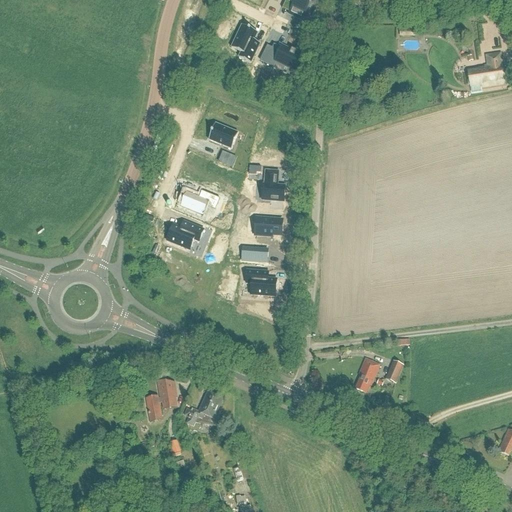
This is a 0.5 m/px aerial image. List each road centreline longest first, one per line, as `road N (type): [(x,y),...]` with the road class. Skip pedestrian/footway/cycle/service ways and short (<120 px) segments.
road 1 (unclassified): [(292,397),(308,318),(329,24),(348,9),(456,0)]
road 2 (residential): [(0,180),(70,202),(115,101),(115,89),(22,51)]
road 3 (secondary): [(511,495),(292,397)]
road 4 (secondary): [(292,397),(157,337)]
road 5 (residential): [(153,109),(186,120),(188,128),(149,223)]
